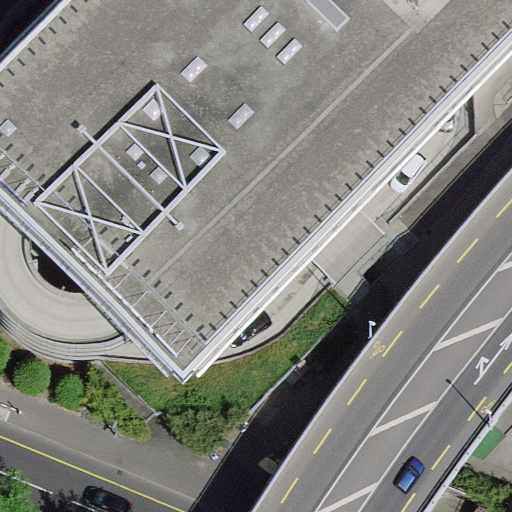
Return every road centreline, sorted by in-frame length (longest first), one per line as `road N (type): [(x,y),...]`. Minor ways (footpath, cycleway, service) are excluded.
road 1 (primary): [(511,226),(387,380),(297,511)]
road 2 (primary): [(382,511),(511,334)]
